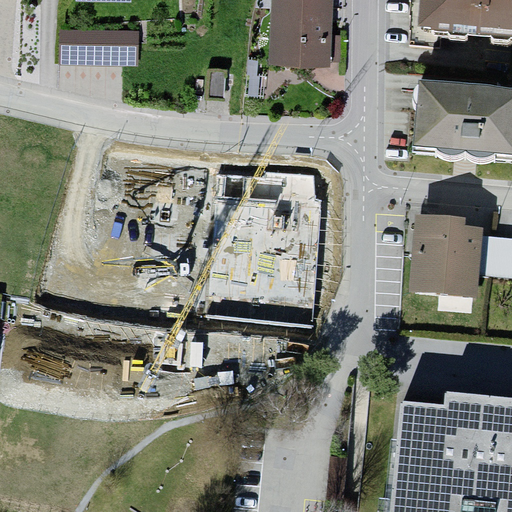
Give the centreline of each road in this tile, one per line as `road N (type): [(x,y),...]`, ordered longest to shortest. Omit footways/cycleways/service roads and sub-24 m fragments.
road 1 (residential): [(364,140),(139,125),(0,95)]
road 2 (residential): [(364,186),(362,297),(350,353)]
road 3 (residential): [(511,197),(364,186)]
road 4 (residential): [(366,0),(364,140)]
